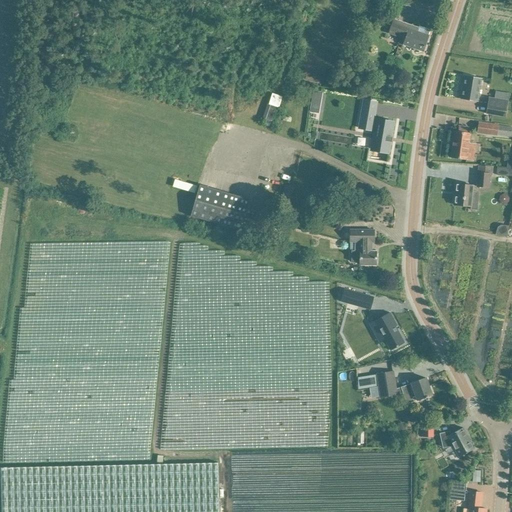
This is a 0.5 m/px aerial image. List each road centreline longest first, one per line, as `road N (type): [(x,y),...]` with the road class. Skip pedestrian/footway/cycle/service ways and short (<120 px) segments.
road 1 (tertiary): [(500,435),(472,405),(415,294),(409,266),(425,118),(458,0)]
road 2 (track): [(415,294),(131,224)]
road 3 (track): [(176,233),(154,446)]
